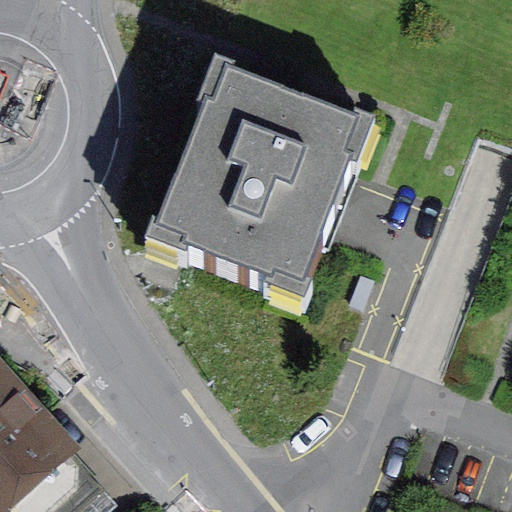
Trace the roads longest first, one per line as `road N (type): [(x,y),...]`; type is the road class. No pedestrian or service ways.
road 1 (residential): [(45,204),(84,307),(232,511)]
road 2 (residential): [(310,511),(400,407),(446,410),(511,435)]
road 3 (residential): [(45,204),(69,184),(95,128),(87,68),(70,41)]
